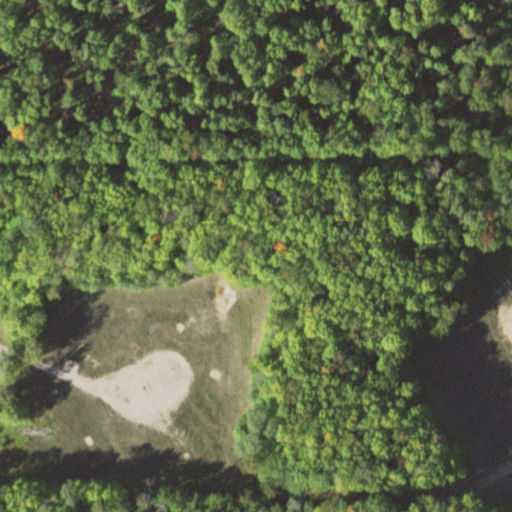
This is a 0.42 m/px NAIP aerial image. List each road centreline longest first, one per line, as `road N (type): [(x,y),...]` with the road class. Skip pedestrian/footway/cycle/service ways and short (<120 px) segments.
road 1 (track): [(0,159),(511,151)]
road 2 (track): [(216,511),(106,394)]
